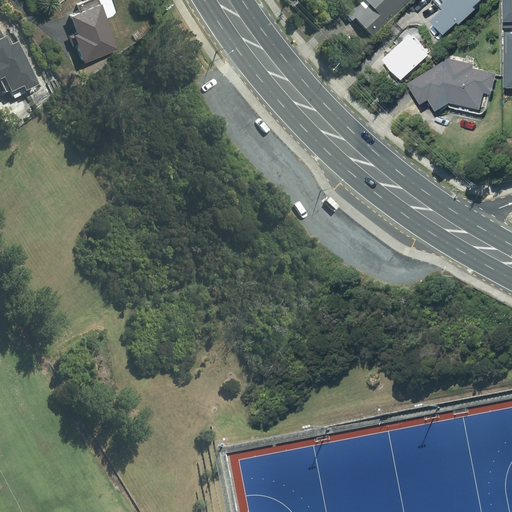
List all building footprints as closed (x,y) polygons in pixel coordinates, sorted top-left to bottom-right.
[(352,0),(342,11),(370,37),(405,0),(352,0)] [(437,0),(444,6),(432,18),(447,33),(459,21),(462,25),(478,9),(475,6),(481,0),(437,0)] [(99,2),(60,14),(74,59),(113,48),(99,2)] [(511,22),(502,22),(501,48),(511,47),(511,22)] [(412,36),(387,63),(406,81),(431,54),(412,36)] [(30,89),(11,43),(6,45),(3,37),(0,38),(0,93),(1,96),(8,93),(10,98),(30,89)] [(448,58),(409,83),(422,102),(429,98),(438,111),(451,102),(489,109),(496,72),(488,71),(489,65),(448,58)]
